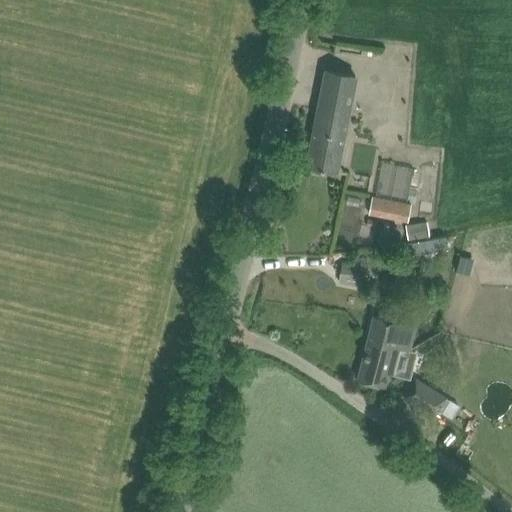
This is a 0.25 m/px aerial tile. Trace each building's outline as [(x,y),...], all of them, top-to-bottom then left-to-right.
[(336,172),(356,76),(326,70),(307,166),(336,172)] [(381,160),(375,189),(409,195),(414,167),(381,160)] [(408,222),(412,204),(390,200),(372,197),(369,213),(389,216),(408,222)] [(427,221),(406,224),(408,240),(430,236),(429,231),(427,221)] [(446,290),(450,268),(410,259),(405,281),(446,290)] [(364,284),(367,265),(362,264),(342,262),(339,282),(356,284),(364,284)] [(375,315),(368,339),(399,347),(398,347),(409,350),(416,325),(375,315)] [(392,374),(398,347),(399,347),(368,339),(358,379),(384,386),(387,373),(392,374)] [(434,416),(446,397),(416,378),(404,396),(434,416)]
